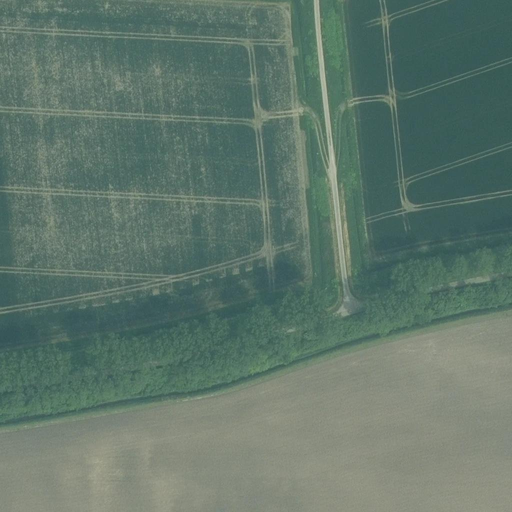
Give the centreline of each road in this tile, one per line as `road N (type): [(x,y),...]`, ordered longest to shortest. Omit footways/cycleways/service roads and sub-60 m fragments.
road 1 (unclassified): [(0,388),(347,312)]
road 2 (unclassified): [(347,312),(315,0)]
road 3 (unclassified): [(511,274),(347,312)]
